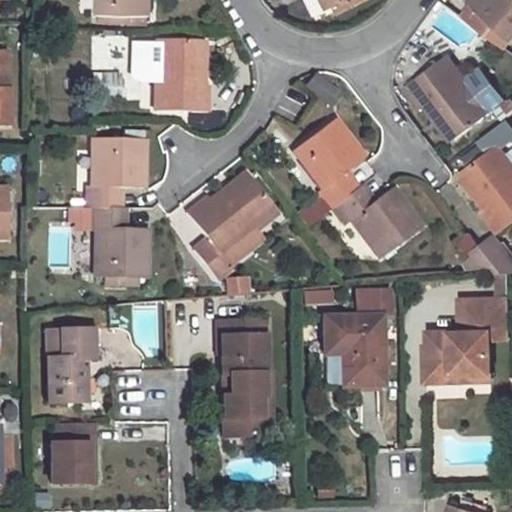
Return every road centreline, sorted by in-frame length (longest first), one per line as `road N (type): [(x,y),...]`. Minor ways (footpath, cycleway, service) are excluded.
road 1 (residential): [(275,52),(268,95),(242,137),(171,193)]
road 2 (residential): [(365,55),(379,94),(437,179)]
